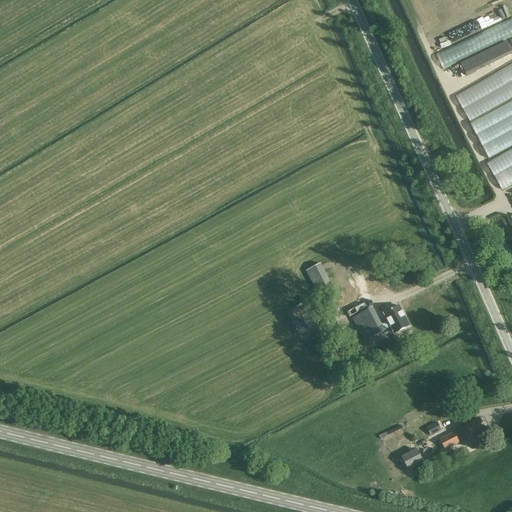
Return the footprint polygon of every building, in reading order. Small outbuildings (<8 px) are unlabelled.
[(505,41),(460,64),(466,77),(511,54),(505,41)] [(486,243),(481,232),(475,234),(480,245),(486,243)] [(305,271),(317,293),(332,285),(321,263),(305,271)] [(352,318),(364,342),(385,332),(384,331),(391,327),(394,333),(410,325),(399,306),(384,314),(388,321),(381,324),(373,308),(352,318)] [(335,328),(346,344),(354,339),(350,331),(345,334),(340,325),(335,328)] [(439,440),(445,451),(460,443),(459,441),(465,438),(467,441),(473,437),(473,439),(480,435),(479,433),(487,430),(480,417),(466,425),(466,426),(460,429),(461,430),(454,434),(453,432),(439,440)] [(437,422),(426,428),(431,436),(442,431),(437,422)] [(416,449),(401,457),(409,471),(424,463),(416,449)]
